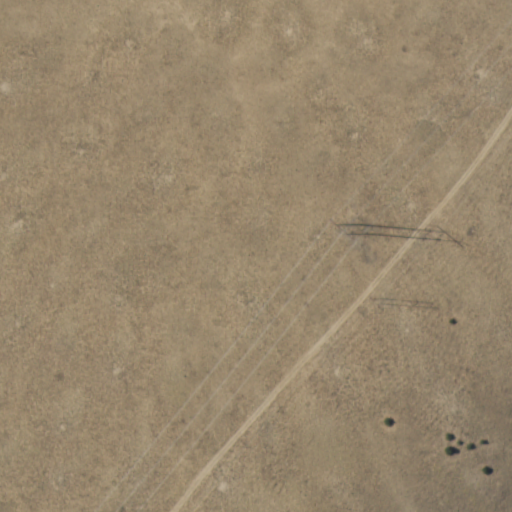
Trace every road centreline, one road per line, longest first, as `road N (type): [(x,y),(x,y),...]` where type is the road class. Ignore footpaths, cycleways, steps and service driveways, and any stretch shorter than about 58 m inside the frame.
road 1 (residential): [(73,511),(511,17)]
road 2 (track): [(511,106),(456,183),(172,511)]
